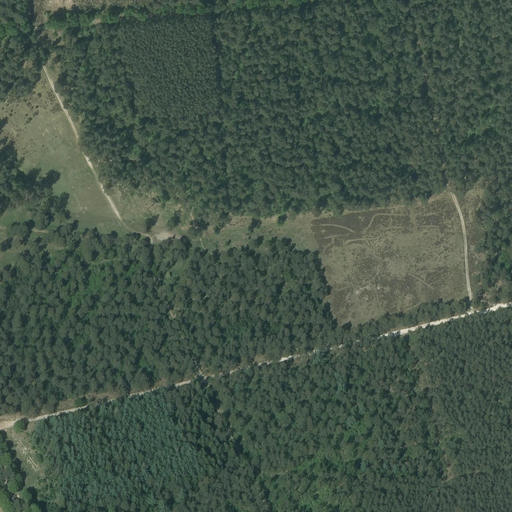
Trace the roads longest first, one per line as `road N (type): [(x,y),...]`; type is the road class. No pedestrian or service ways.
road 1 (track): [(0,426),(395,333)]
road 2 (track): [(411,0),(464,225),(466,315)]
road 3 (track): [(24,29),(284,0)]
road 4 (track): [(269,511),(174,325)]
road 5 (track): [(446,484),(395,333)]
road 6 (track): [(24,29),(80,144)]
